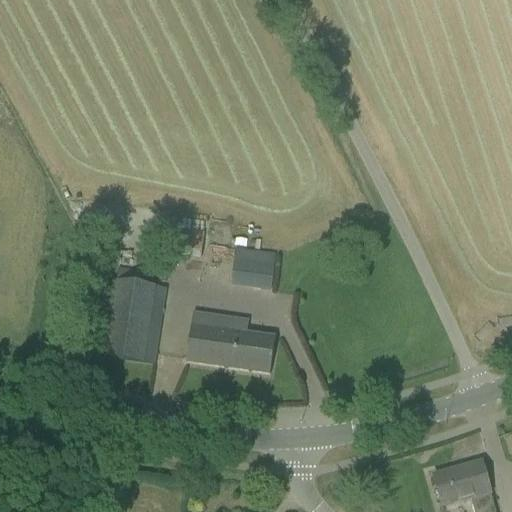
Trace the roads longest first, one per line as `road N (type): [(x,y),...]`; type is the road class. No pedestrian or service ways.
road 1 (unclassified): [(477,401),(288,0)]
road 2 (tertiary): [(0,402),(198,444),(289,450)]
road 3 (tertiary): [(289,450),(477,401)]
